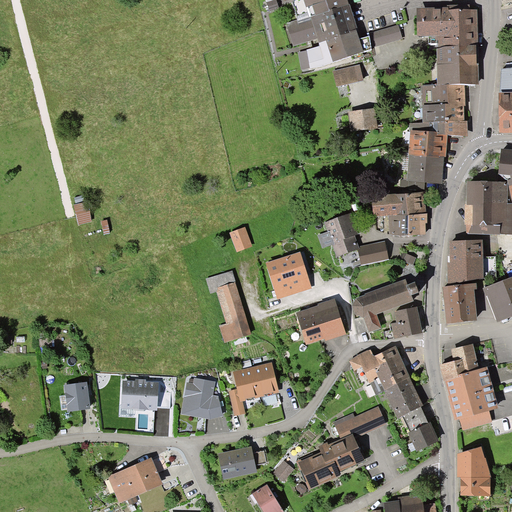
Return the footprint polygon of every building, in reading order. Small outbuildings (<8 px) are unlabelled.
[(275,2),(275,1),(274,0),(264,0),(268,12),(277,9),(275,2)] [(346,7),(343,0),(300,0),(291,3),(297,22),(287,25),(294,46),(322,37),(326,47),(306,52),(309,69),(321,67),(370,51),(370,48),(367,35),(367,34),(366,35),(367,39),(356,41),(346,7)] [(442,32),(473,32),(473,11),(420,13),(421,26),(422,26),(422,35),(421,35),(430,35),(442,35),(442,32)] [(396,26),(367,35),(370,48),(400,39),(396,26)] [(442,32),(442,35),(430,35),(430,38),(428,38),(428,41),(443,41),(443,50),(474,49),(473,32),(442,32)] [(474,86),(474,49),(443,50),(443,86),(461,86),(474,86)] [(341,82),(358,78),(356,68),(339,72),(341,82)] [(511,69),(500,71),(498,97),(499,130),(500,130),(500,134),(511,133),(511,69)] [(462,123),(461,86),(443,86),(422,86),(424,124),(428,124),(459,123),(462,123)] [(352,132),(375,129),(372,111),(350,114),(352,132)] [(459,136),(459,123),(428,124),(428,135),(442,136),(462,137),(462,136),(459,136)] [(418,152),(417,156),(441,158),(442,136),(428,135),(428,124),(424,124),(412,125),(410,151),(418,152)] [(439,183),(441,158),(417,156),(418,152),(410,151),(407,152),(406,156),(409,156),(407,181),(400,180),(400,186),(407,187),(407,189),(423,190),(423,182),(439,183)] [(511,153),(500,152),(498,175),(504,180),(508,181),(511,198),(511,153)] [(467,234),(511,234),(511,220),(511,206),(505,184),(468,183),(467,234)] [(374,218),(382,217),(421,215),(419,194),(372,198),(374,218)] [(356,235),(348,215),(324,224),(340,268),(360,261),(359,257),(362,256),(364,265),(386,261),(383,244),(357,250),(352,237),(356,235)] [(422,215),(421,215),(382,217),(382,231),(389,231),(389,236),(400,237),(423,236),(422,215)] [(243,230),(230,235),(237,251),(249,247),(243,230)] [(495,279),(494,258),(481,258),(481,251),(483,251),(483,243),(477,244),(476,242),(450,243),(451,285),(478,280),(495,279)] [(309,285),(297,251),(266,261),(277,295),(309,285)] [(403,261),(411,265),(413,260),(405,257),(403,261)] [(234,286),(230,273),(206,280),(225,341),(247,335),(232,287),(234,286)] [(511,279),(483,291),(484,295),(488,293),(498,321),(511,315),(511,279)] [(353,320),(356,335),(368,331),(368,332),(379,328),(374,315),(412,301),(410,296),(418,293),(414,284),(407,286),(405,281),(364,296),(365,297),(356,300),(352,307),(355,314),(362,317),(353,320)] [(473,290),(475,290),(474,285),(443,288),(446,324),(473,322),(469,287),(473,287),(473,290)] [(296,315),(305,343),(343,331),(334,302),(296,315)] [(419,334),(414,308),(408,310),(407,309),(399,311),(394,312),(396,324),(388,325),(389,331),(382,333),(384,341),(419,334)] [(477,371),(477,370),(471,345),(454,349),(457,361),(440,365),(444,381),(446,381),(477,371)] [(376,395),(384,391),(407,379),(393,348),(372,358),(370,351),(357,356),(349,362),(353,371),(361,367),(368,383),(371,382),(376,395)] [(272,362),(252,367),(260,397),(279,392),(272,362)] [(252,367),(233,372),(237,389),(240,402),(243,401),(260,397),(252,367)] [(480,385),(477,371),(446,381),(457,420),(459,419),(462,430),(490,422),(487,411),(488,411),(481,385),(480,385)] [(135,381),(122,380),(121,408),(157,410),(159,382),(146,381),(146,379),(135,378),(135,381)] [(398,419),(402,417),(419,408),(421,407),(407,379),(384,391),(398,419)] [(217,385),(191,380),(184,412),(211,418),(225,415),(220,398),(214,398),(217,385)] [(89,383),(69,386),(71,409),(92,406),(89,383)] [(240,402),(237,389),(229,391),(235,416),(245,414),(243,401),(240,402)] [(417,450),(435,442),(419,408),(402,417),(417,450)] [(351,438),(383,424),(377,410),(351,421),(349,416),(334,423),(336,428),(342,442),(321,451),(322,455),(300,465),(309,486),(336,474),(335,471),(349,465),(350,468),(355,465),(354,462),(361,459),(351,438)] [(254,448),(222,455),(228,478),(259,471),(254,448)] [(479,448),(461,452),(461,494),(488,495),(488,479),(479,448)] [(149,462),(130,470),(139,492),(158,483),(149,462)] [(130,470),(110,479),(119,500),(139,492),(130,470)] [(267,484),(252,494),(263,511),(282,511),(284,511),(267,484)] [(422,506),(421,499),(397,503),(398,511),(433,511),(432,505),(422,506)] [(398,511),(397,503),(384,505),(384,511),(398,511)]
